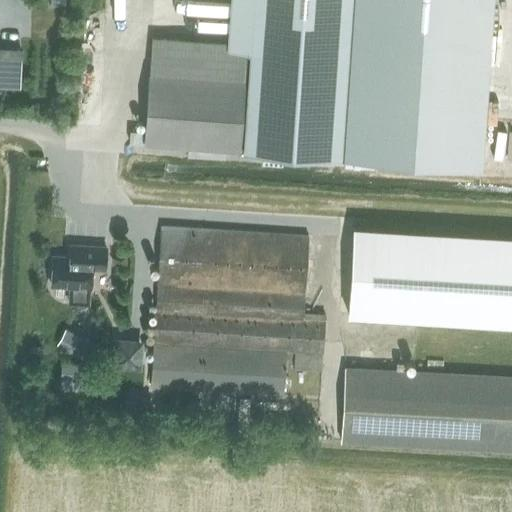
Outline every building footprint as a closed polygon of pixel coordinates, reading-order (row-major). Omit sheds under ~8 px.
[(149,40),(142,142),(389,158),(481,164),(492,0),(227,0),(225,45),(149,40)] [(353,225),(348,314),(419,318),(511,324),(511,235),(427,230),(353,225)] [(162,227),(154,338),(151,386),(284,395),(287,353),(323,356),(324,321),(303,320),(308,237),(162,227)] [(52,260),(51,289),(69,290),(69,302),(88,303),(89,291),(91,291),(92,272),(105,272),(106,251),(78,250),(77,262),(52,260)] [(58,347),(91,365),(98,351),(66,333),(58,347)] [(62,363),(61,379),(105,382),(106,366),(62,363)] [(511,372),(345,364),(341,439),(511,447),(511,372)]
